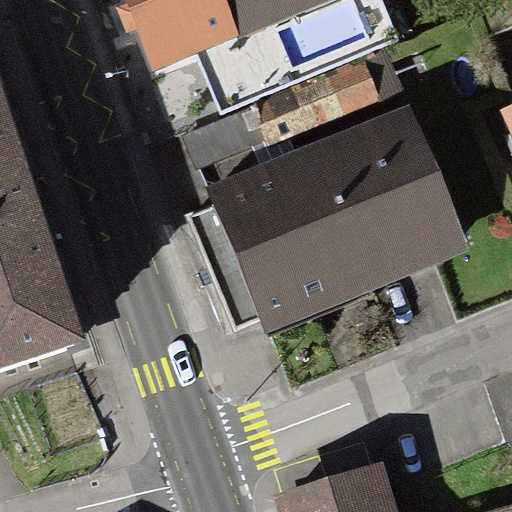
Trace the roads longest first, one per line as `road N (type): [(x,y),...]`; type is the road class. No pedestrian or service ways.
road 1 (primary): [(197,460),(41,0)]
road 2 (residential): [(197,460),(511,337)]
road 3 (residential): [(62,511),(202,473)]
